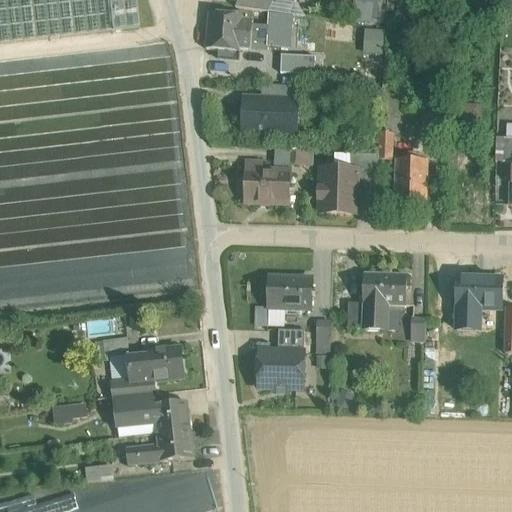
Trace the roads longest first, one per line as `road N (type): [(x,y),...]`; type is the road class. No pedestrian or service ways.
road 1 (residential): [(218,236),(511,245)]
road 2 (residential): [(244,511),(218,236)]
road 3 (residential): [(218,236),(189,44)]
